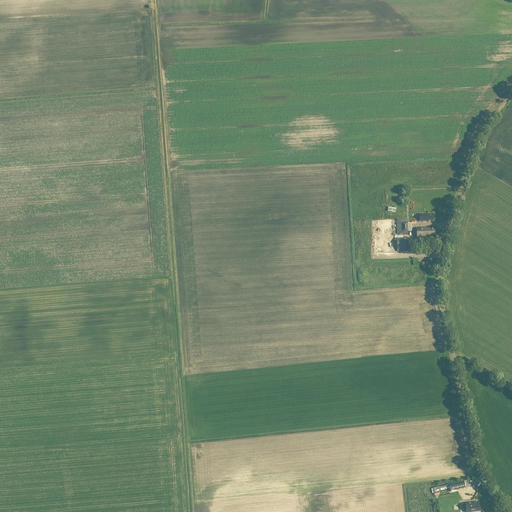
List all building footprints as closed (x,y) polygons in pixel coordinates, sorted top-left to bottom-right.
[(397,235),(408,235),(407,220),(397,220),(397,235)] [(432,228),(414,228),(415,239),(433,238),(432,228)] [(397,252),(409,252),(408,239),(397,239),(397,252)] [(463,482),(449,485),(450,492),(465,488),(463,482)] [(465,506),(463,506),(463,510),(466,510),(466,511),(475,511),(479,511),(478,503),(465,504),(465,506)]
